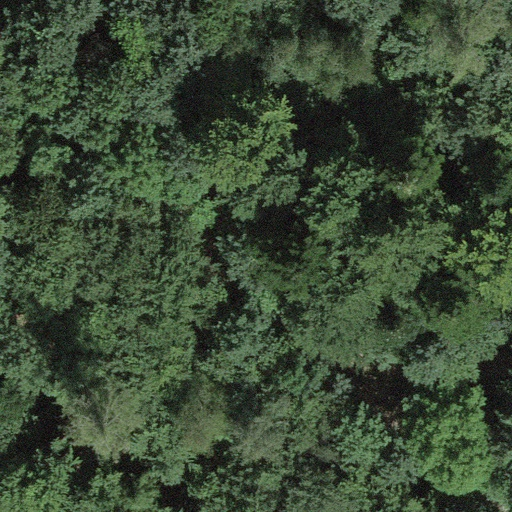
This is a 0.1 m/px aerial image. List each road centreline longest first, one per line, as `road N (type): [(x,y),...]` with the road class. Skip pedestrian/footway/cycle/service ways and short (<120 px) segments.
road 1 (track): [(306,347),(0,68)]
road 2 (track): [(511,499),(306,347)]
road 3 (track): [(511,366),(370,365),(306,347)]
